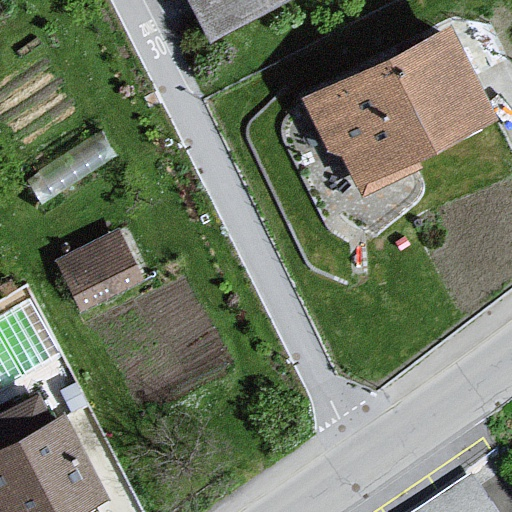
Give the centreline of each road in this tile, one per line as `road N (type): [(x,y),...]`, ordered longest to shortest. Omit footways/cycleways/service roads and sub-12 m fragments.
road 1 (residential): [(372,459),(124,0)]
road 2 (residential): [(511,356),(372,459)]
